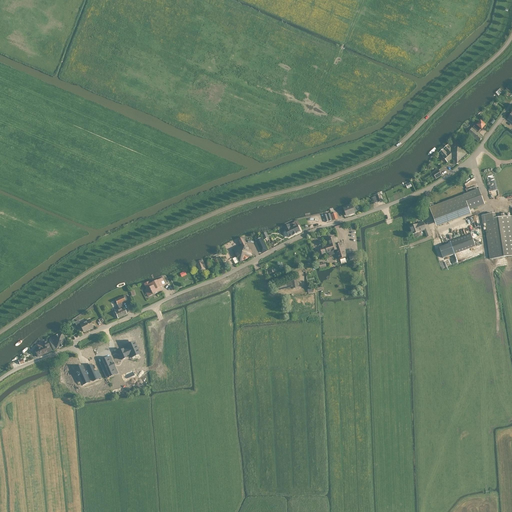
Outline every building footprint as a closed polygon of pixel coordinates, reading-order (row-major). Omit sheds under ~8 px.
[(475,123),(473,126),(477,129),(476,130),(472,126),(467,132),(478,140),(482,136),(477,131),(480,128),(481,128),(485,124),(480,119),(476,124),(475,123)] [(467,153),(457,142),(451,147),(447,143),(438,151),(447,161),(451,157),(456,163),(467,153)] [(441,174),(437,167),(432,171),(436,177),(441,174)] [(487,174),(488,190),(495,189),(494,174),(487,174)] [(478,188),(429,207),(434,221),(484,203),(478,188)] [(351,205),(343,208),(346,214),(354,211),(356,210),(355,205),(352,206),(351,205)] [(494,212),(481,214),(482,223),(485,223),(490,258),(511,255),(511,230),(510,215),(506,215),(506,212),(501,213),(501,216),(495,217),(494,212)] [(452,226),(441,230),(444,241),(470,231),(465,216),(450,222),(452,226)] [(411,234),(416,232),(424,229),(426,236),(431,234),(427,223),(424,225),(423,221),(408,226),(411,234)] [(288,236),(300,230),(296,223),(290,226),(289,225),(288,225),(287,225),(285,226),(284,227),(284,228),(288,236)] [(470,232),(449,240),(450,242),(439,246),(443,256),(454,252),(475,245),(470,232)] [(240,244),(232,247),(234,252),(239,262),(253,255),(252,253),(243,236),(237,239),(240,244)] [(335,249),(337,258),(346,256),(342,245),(337,246),(334,236),(327,238),(329,244),(325,245),(321,247),(322,253),(327,252),(328,254),(330,255),(334,253),(335,252),(334,250),(335,249)] [(347,254),(349,260),(357,257),(355,252),(347,254)] [(205,268),(202,258),(195,260),(199,271),(205,268)] [(306,277),(313,275),(313,273),(315,272),(314,264),(304,266),(306,277)] [(149,280),(144,283),(146,288),(145,289),(148,295),(161,289),(160,286),(165,283),(162,276),(150,283),(149,280)] [(292,287),(298,286),(296,276),(290,277),(292,287)] [(114,298),(119,308),(114,311),(117,317),(126,313),(121,301),(125,300),(123,295),(114,298)] [(80,322),(79,319),(74,321),(77,327),(80,325),(83,330),(88,328),(89,328),(93,326),(89,318),(80,322)] [(67,343),(61,331),(48,338),(53,349),(59,346),(59,347),(67,343)] [(43,342),(44,344),(34,348),(37,356),(47,351),(46,348),(49,346),(47,340),(43,342)] [(122,348),(118,350),(121,359),(126,357),(125,355),(130,353),(131,356),(138,353),(133,341),(126,345),(128,348),(123,350),(122,348)] [(101,361),(99,362),(106,377),(114,373),(113,370),(115,369),(111,359),(109,360),(107,356),(100,359),(101,361)] [(81,364),(74,367),(76,372),(77,375),(80,381),(87,378),(81,364)] [(91,364),(87,367),(93,380),(100,377),(97,370),(94,371),(91,364)]
